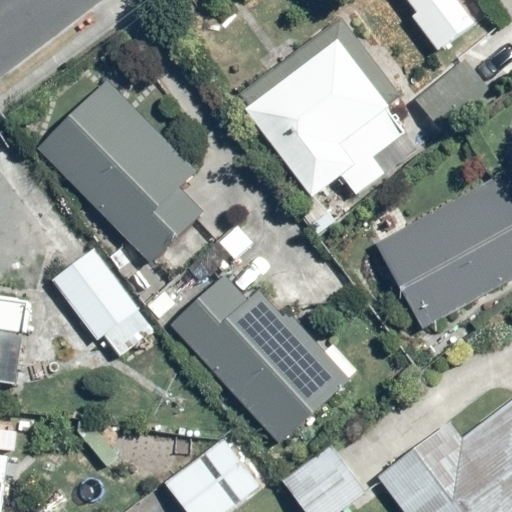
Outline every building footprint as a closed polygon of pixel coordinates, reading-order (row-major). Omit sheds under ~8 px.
[(371,62),(358,72),(336,43),(244,111),(310,200),(343,176),(357,195),(381,178),(370,162),(405,136),(385,108),(398,98),(371,62)] [(495,93),(464,58),(415,102),(445,136),(495,93)] [(202,180),(106,82),(37,151),(149,265),(197,218),(210,232),(240,203),(210,173),(202,180)] [(511,176),(379,250),(425,332),(511,283),(511,176)] [(52,280),(98,342),(105,337),(119,357),(153,332),(92,250),(52,280)] [(227,280),(173,327),(277,446),(349,384),(273,296),(255,312),(227,280)] [(30,306),(0,301),(0,505),(7,458),(0,456),(0,384),(17,387),(30,306)] [(511,511),(511,402),(432,461),(417,441),(374,472),(403,511),(511,511)] [(229,511),(262,488),(226,438),(164,484),(184,511),(229,511)] [(339,511),(366,491),(330,446),(282,485),(304,511),(339,511)]
